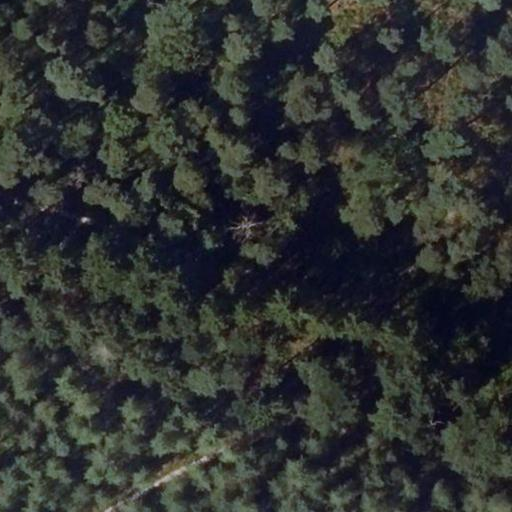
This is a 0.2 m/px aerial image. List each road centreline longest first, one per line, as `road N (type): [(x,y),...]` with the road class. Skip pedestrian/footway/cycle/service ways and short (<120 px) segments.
road 1 (track): [(80,0),(416,308),(440,352),(511,412)]
road 2 (track): [(416,308),(400,239),(477,182),(511,167)]
